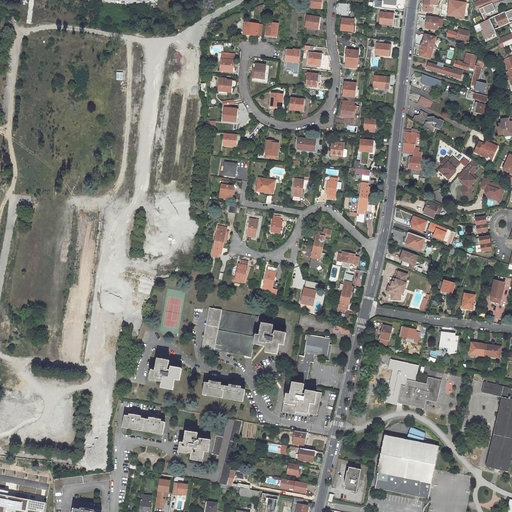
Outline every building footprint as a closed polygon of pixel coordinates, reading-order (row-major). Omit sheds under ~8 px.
[(307,0),(307,7),(321,9),(321,0),(307,0)] [(439,4),(438,0),(424,0),(424,9),(430,9),(429,11),(433,11),(434,3),(439,4)] [(466,2),(453,0),(448,0),(447,16),(464,18),(466,2)] [(483,0),(480,0),(473,3),(476,10),(479,9),(491,3),(499,0),(483,0)] [(495,34),(488,19),(486,15),(495,11),(491,3),(479,9),(484,21),(479,24),(482,31),(485,38),(492,36),(495,34)] [(498,27),(509,23),(508,19),(505,12),(494,17),(498,27)] [(395,15),(380,14),(378,25),(391,26),(391,22),(394,23),(395,15)] [(306,16),(305,27),(319,29),(320,17),(306,16)] [(437,29),(438,18),(428,16),(427,27),(437,29)] [(341,20),(339,31),(354,33),(354,26),(353,26),(354,22),(341,20)] [(243,23),(242,35),(256,36),(258,24),(243,23)] [(266,23),(265,37),(277,38),(278,24),(266,23)] [(459,28),(458,32),(456,39),(467,42),(470,31),(459,28)] [(456,39),(458,32),(449,30),(447,37),(456,39)] [(482,31),(481,32),(484,40),(492,37),(492,36),(485,38),(482,31)] [(431,59),(437,37),(426,34),(420,56),(431,59)] [(511,36),(511,34),(500,39),(502,43),(503,42),(511,38),(511,36)] [(375,46),(374,56),(388,58),(389,47),(381,46),(382,41),(372,40),(371,45),(375,46)] [(285,57),(285,62),(297,64),(299,51),(292,50),(292,51),(286,50),(285,57)] [(355,71),(357,53),(346,51),(344,70),(355,71)] [(221,60),(220,71),(231,73),(232,68),(234,68),(234,61),(233,61),(234,55),(222,54),(222,60),(221,60)] [(322,55),(308,54),(306,65),(319,67),(319,62),(321,62),(322,55)] [(474,70),(477,57),(467,55),(465,63),(456,61),(454,66),(469,70),(469,69),(474,70)] [(476,89),(484,92),(486,83),(478,82),(482,67),(483,68),(484,62),(477,60),(472,84),(477,85),(476,89)] [(442,62),(441,66),(429,62),(428,68),(442,72),(445,63),(442,62)] [(461,78),(463,71),(453,68),(452,69),(446,68),(447,64),(445,63),(442,72),(461,78)] [(252,69),(251,78),(263,79),(265,66),(255,65),(254,70),(252,69)] [(306,74),(305,86),(316,87),(316,83),(319,83),(319,76),(306,74)] [(432,86),(441,89),(443,81),(422,74),(422,84),(431,87),(432,86)] [(374,77),(372,89),(387,91),(388,84),(389,83),(389,80),(389,79),(374,77)] [(220,79),(218,92),(230,93),(231,88),(233,88),(234,82),(226,81),(226,79),(220,79)] [(344,84),(342,98),(342,102),(353,103),(356,86),(344,84)] [(488,100),(489,95),(470,90),(468,97),(475,99),(475,97),(481,99),(481,101),(479,101),(477,111),(487,113),(489,104),(487,103),(487,100),(488,100)] [(270,94),(268,108),(276,109),(276,107),(280,108),(281,96),(270,94)] [(418,103),(431,109),(434,102),(421,96),(418,103)] [(290,99),(289,110),(301,112),(302,107),(304,107),(304,100),(290,99)] [(341,106),(339,117),(352,119),(353,115),(354,115),(355,108),(353,108),(353,103),(342,102),(341,106)] [(224,109),(222,122),(236,123),(238,111),(224,109)] [(437,119),(437,118),(424,111),(420,115),(416,116),(414,119),(433,133),(436,129),(441,131),(446,123),(442,121),(441,122),(437,119)] [(502,136),(511,134),(511,121),(509,121),(509,118),(501,119),(501,123),(498,123),(498,127),(496,127),(497,135),(502,134),(502,136)] [(374,121),(364,120),(362,131),(368,132),(367,133),(375,134),(376,126),(374,126),(374,121)] [(415,152),(417,130),(413,130),(413,131),(411,131),(411,133),(407,132),(406,132),(403,157),(411,158),(425,160),(425,158),(421,158),(422,153),(419,153),(415,152)] [(223,135),(222,146),(235,148),(237,136),(223,135)] [(297,139),(296,150),(312,153),(314,145),(311,144),(311,141),(297,139)] [(352,162),(351,170),(362,170),(363,164),(367,164),(368,154),(370,154),(371,150),(372,150),(373,143),(359,141),(358,152),(360,153),(359,162),(352,162)] [(493,159),(499,146),(487,141),(485,144),(479,141),(474,153),(488,159),(489,157),(493,159)] [(331,143),(329,157),(341,159),(343,145),(331,143)] [(271,145),(264,144),(263,156),(264,155),(263,159),(274,160),(274,157),(275,157),(276,145),(271,145)] [(511,155),(508,153),(501,170),(511,174),(511,155)] [(457,168),(461,163),(454,157),(451,160),(448,157),(442,164),(444,166),(442,168),(443,169),(441,171),(447,176),(448,174),(452,177),(457,171),(457,169),(457,168)] [(412,174),(423,176),(426,160),(425,160),(411,158),(409,169),(411,169),(411,175),(412,175),(412,174)] [(474,160),(467,167),(459,177),(464,181),(468,184),(465,192),(467,194),(470,195),(472,194),(473,192),(475,186),(473,185),(477,180),(472,175),(474,173),(478,169),(476,168),(475,166),(478,163),(474,160)] [(225,161),(222,175),(235,178),(238,164),(225,161)] [(362,170),(351,170),(351,171),(354,172),(353,174),(360,175),(360,180),(367,181),(368,171),(362,170)] [(511,182),(511,178),(507,175),(503,181),(510,185),(511,182)] [(276,179),(257,177),(255,192),(274,194),(276,179)] [(502,185),(490,182),(491,179),(485,177),(482,188),(488,189),(490,190),(489,194),(488,195),(489,197),(498,200),(498,196),(503,198),(505,190),(500,189),(502,185)] [(326,198),(333,199),(335,190),(338,191),(340,185),(336,184),(336,181),(328,179),(327,182),(326,182),(324,194),(326,194),(326,198)] [(302,181),(293,180),(291,197),(292,197),(291,201),(298,202),(298,198),(299,198),(302,181)] [(468,184),(464,181),(462,182),(466,185),(464,192),(466,196),(470,197),(474,195),(475,193),(473,192),(472,194),(470,195),(467,194),(465,192),(468,184)] [(365,200),(367,188),(366,187),(366,184),(360,183),(357,198),(365,200)] [(221,184),(219,198),(232,199),(234,185),(221,184)] [(357,198),(355,212),(361,214),(362,211),(363,211),(365,200),(357,198)] [(443,208),(440,206),(429,201),(426,208),(427,208),(425,213),(435,217),(437,212),(440,214),(443,208)] [(274,216),(271,231),(280,233),(283,220),(279,219),(280,217),(274,216)] [(422,231),(426,221),(415,216),(411,226),(422,231)] [(489,232),(488,217),(477,218),(479,233),(489,232)] [(250,218),(246,236),(255,238),(259,220),(250,218)] [(216,227),(214,242),(222,244),(224,244),(227,233),(223,232),(223,228),(216,227)] [(330,232),(323,230),(322,234),(317,233),(317,236),(314,236),(312,248),(321,250),(323,237),(329,238),(330,232)] [(407,244),(422,250),(426,238),(412,233),(407,244)] [(492,251),(490,237),(480,238),(481,253),(492,251)] [(214,242),(210,256),(217,258),(218,255),(220,256),(222,244),(214,242)] [(321,250),(312,248),(308,268),(315,269),(317,267),(319,260),(323,261),(324,255),(320,254),(321,250)] [(402,260),(411,263),(410,266),(414,267),(418,255),(407,250),(406,253),(402,252),(399,259),(402,260)] [(338,254),(336,261),(352,265),(352,264),(357,265),(358,258),(354,257),(354,255),(341,253),(341,255),(338,254)] [(401,264),(413,269),(414,267),(410,266),(411,263),(402,260),(401,264)] [(238,265),(234,282),(243,283),(246,266),(240,265),(238,265)] [(272,290),(275,273),(273,273),(274,269),(267,267),(263,288),(264,289),(263,291),(265,292),(265,293),(264,295),(268,295),(268,293),(269,293),(270,290),(272,290)] [(394,281),(392,286),(389,285),(387,292),(390,293),(393,294),(392,299),(402,299),(402,293),(404,287),(406,288),(408,282),(407,282),(406,281),(407,278),(408,273),(397,270),(393,281),(394,281)] [(405,302),(409,289),(407,288),(410,280),(407,278),(406,281),(407,282),(408,282),(406,288),(404,287),(402,293),(402,299),(392,299),(393,294),(390,293),(389,301),(405,302)] [(445,279),(441,291),(451,294),(452,293),(453,293),(456,282),(445,279)] [(501,299),(505,282),(494,279),(490,296),(492,297),(490,303),(499,305),(500,299),(501,299)] [(351,284),(344,283),(341,297),(349,299),(351,292),(352,292),(353,288),(350,288),(351,284)] [(300,304),(313,307),(317,290),(304,287),(300,304)] [(474,303),(476,296),(466,293),(463,306),(468,307),(468,309),(475,310),(476,304),(474,303)] [(341,297),(337,312),(344,314),(345,311),(346,311),(349,299),(341,297)] [(208,308),(200,349),(249,358),(252,344),(264,347),(263,352),(276,355),(277,345),(282,346),(285,334),(273,331),(273,335),(270,335),(272,326),(260,323),(257,335),(254,334),(257,318),(208,308)] [(382,337),(392,340),(395,327),(385,325),(385,326),(383,326),(382,332),(384,332),(382,337)] [(418,341),(420,331),(416,330),(417,330),(412,329),(413,327),(408,326),(408,327),(403,326),(401,335),(408,337),(407,340),(413,341),(418,341)] [(456,333),(441,331),(439,347),(449,348),(448,354),(457,353),(459,336),(456,335),(456,333)] [(299,355),(294,384),(306,386),(310,363),(313,363),(314,354),(327,356),(326,361),(329,361),(331,345),(330,345),(331,337),(325,336),(325,337),(306,334),(305,340),(307,340),(304,356),(299,355)] [(472,342),(470,354),(485,356),(487,346),(479,345),(479,343),(472,342)] [(502,357),(503,347),(487,344),(485,356),(492,357),(492,356),(502,357)] [(149,371),(147,380),(160,383),(159,389),(171,391),(173,381),(178,382),(181,370),(170,368),(169,371),(166,371),(168,362),(156,359),(153,372),(149,371)] [(438,403),(443,381),(429,378),(428,384),(416,381),(420,366),(391,359),(389,370),(394,371),(387,398),(385,397),(384,401),(386,401),(386,402),(399,405),(399,404),(425,410),(427,401),(438,403)] [(203,383),(200,395),(240,402),(242,391),(237,390),(237,388),(225,385),(225,387),(218,386),(218,384),(207,382),(207,384),(203,383)] [(501,398),(504,387),(485,382),(482,393),(501,398)] [(284,395),(281,412),(294,414),(295,412),(317,417),(321,394),(306,391),(306,386),(294,384),(291,383),(289,395),(284,395)] [(501,398),(485,464),(508,469),(511,454),(511,388),(504,387),(501,398)] [(123,414),(121,427),(162,434),(164,422),(157,421),(157,418),(151,417),(150,419),(136,417),(137,415),(130,414),(130,416),(123,414)] [(210,454),(216,456),(225,419),(220,418),(210,454)] [(234,421),(219,485),(225,486),(241,422),(234,421)] [(382,483),(418,490),(417,496),(427,498),(439,445),(422,442),(422,441),(422,439),(423,439),(425,432),(411,425),(407,434),(408,434),(407,438),(384,433),(375,470),(377,471),(374,481),(373,485),(381,487),(382,483)] [(179,442),(177,452),(190,454),(189,460),(202,462),(203,452),(207,453),(209,441),(198,439),(196,439),(197,433),(184,431),(182,443),(179,442)] [(290,444),(301,446),(302,441),(305,441),(306,434),(293,432),(290,444)] [(299,449),(297,461),(311,463),(312,458),(313,452),(299,449)] [(285,475),(296,477),(297,472),(298,473),(300,467),(288,465),(285,475)] [(353,489),(358,467),(347,465),(342,488),(353,489)] [(53,478),(54,491),(60,491),(60,487),(63,484),(110,478),(110,470),(53,478)] [(238,486),(231,484),(232,478),(234,478),(235,475),(233,475),(234,471),(229,470),(225,486),(238,489),(248,490),(248,486),(238,484),(238,486)] [(159,478),(156,508),(164,509),(166,492),(170,493),(172,480),(159,478)] [(282,478),(281,488),(294,490),(294,492),(307,493),(309,482),(282,478)] [(186,485),(172,483),(171,494),(176,495),(176,494),(180,494),(185,495),(186,485)] [(418,490),(382,483),(381,487),(373,485),(373,487),(417,496),(418,490)] [(238,489),(237,495),(257,499),(258,492),(248,490),(238,489)] [(43,511),(46,500),(0,491),(0,511),(3,511),(4,510),(11,511),(10,511),(43,511)] [(137,511),(148,511),(151,498),(140,496),(137,511)] [(215,511),(216,504),(204,502),(202,511),(213,511),(215,511)]
